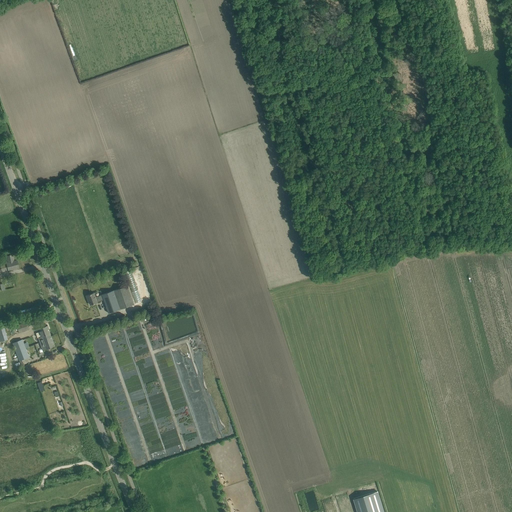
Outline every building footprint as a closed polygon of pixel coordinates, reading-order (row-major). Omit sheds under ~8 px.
[(5,237),(5,234),(0,235),(0,249),(8,248),(7,245),(8,245),(6,237),(5,237)] [(9,271),(8,270),(18,268),(17,260),(14,261),(12,255),(6,256),(7,263),(6,263),(6,265),(0,266),(1,271),(2,270),(2,272),(9,271)] [(109,313),(113,311),(134,304),(128,285),(102,294),(102,295),(96,297),(94,293),(86,295),(88,300),(89,299),(91,305),(98,302),(104,300),(109,313)] [(18,330),(19,333),(29,330),(26,322),(13,327),(15,331),(18,330)] [(44,339),(52,337),(48,325),(40,328),(41,331),(36,333),(38,338),(40,343),(45,341),(44,339)] [(45,341),(40,343),(43,350),(55,346),(52,337),(44,339),(45,341)] [(16,352),(26,348),(23,339),(13,343),(16,352)] [(30,357),(26,348),(16,352),(21,366),(24,365),(22,360),(30,357)] [(384,511),(379,490),(353,497),(357,511),(384,511)]
